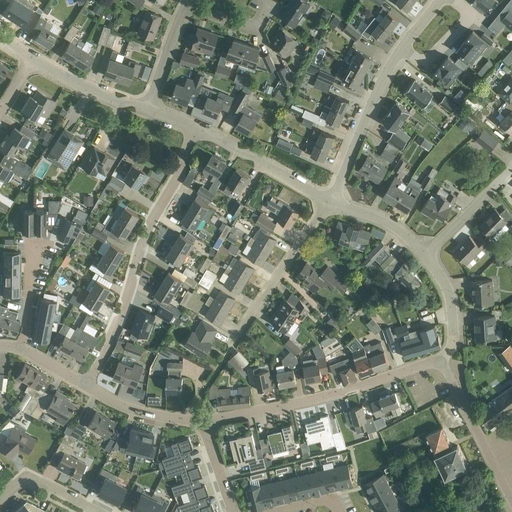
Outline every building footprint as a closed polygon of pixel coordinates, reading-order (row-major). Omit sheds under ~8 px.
[(3,13),(12,19),(23,2),(19,0),(4,0),(9,3),(3,13)] [(291,0),(281,16),(291,23),(295,25),(310,4),(304,0),(291,0)] [(415,0),(395,0),(397,1),(396,1),(407,10),(415,0)] [(479,0),(477,3),(486,10),(494,0),(479,0)] [(511,0),(509,0),(488,26),(496,33),(497,34),(504,25),(506,23),(511,28),(511,0)] [(22,25),(33,8),(23,2),(12,19),(22,25)] [(92,10),(99,15),(104,8),(97,3),(92,10)] [(43,12),(47,15),(51,8),(47,5),(43,12)] [(384,16),(380,21),(391,30),(400,20),(389,11),(388,11),(383,7),(379,12),(384,16)] [(103,15),(110,19),(113,14),(106,10),(103,15)] [(137,33),(152,39),(161,16),(146,11),(137,33)] [(53,25),(53,24),(40,16),(31,30),(31,31),(37,35),(35,38),(49,47),(57,34),(56,33),(59,29),(53,25)] [(328,25),(334,29),(341,21),(336,16),(328,25)] [(375,16),(362,33),(368,38),(373,32),(383,40),(391,30),(380,21),(375,16)] [(343,30),(356,40),(361,33),(349,23),(343,30)] [(72,25),(69,31),(74,35),(78,29),(72,25)] [(98,43),(105,45),(110,32),(111,28),(104,26),(98,43)] [(186,45),(212,53),(218,34),(198,27),(196,35),(190,33),(186,45)] [(272,45),(287,56),(298,40),(282,29),(274,40),(275,41),(272,45)] [(473,30),(465,40),(477,50),(481,53),(486,57),(494,47),(490,44),(494,40),(484,32),(481,37),(473,30)] [(105,45),(112,48),(116,35),(110,32),(105,45)] [(85,43),(74,36),(70,41),(61,54),(73,62),(85,43)] [(127,46),(140,50),(143,44),(129,39),(127,46)] [(227,56),(240,61),(246,44),(234,39),(232,47),(230,47),(227,56)] [(465,40),(458,49),(470,59),(477,50),(465,40)] [(240,61),(255,66),(259,56),(257,56),(260,48),(246,44),(240,61)] [(82,49),(73,62),(85,69),(93,56),(96,50),(91,46),(87,52),(82,49)] [(345,60),(351,63),(365,71),(373,58),(352,46),(349,52),(345,60)] [(104,75),(116,79),(121,63),(115,61),(118,52),(112,49),(104,75)] [(181,61),(196,66),(199,57),(184,52),(181,61)] [(269,54),(262,57),(269,70),(269,71),(276,68),(269,54)] [(511,60),(506,55),(503,59),(509,64),(511,61),(511,60)] [(448,56),(441,65),(456,78),(464,69),(448,56)] [(121,63),(116,79),(128,83),(131,74),(137,76),(140,65),(131,61),(129,61),(128,65),(121,63)] [(365,71),(351,63),(346,72),(340,68),(337,73),(358,85),(365,71)] [(215,74),(227,78),(231,68),(218,64),(215,74)] [(456,78),(441,65),(433,74),(449,87),(456,78)] [(277,71),(281,78),(284,84),(292,80),(285,67),(277,71)] [(483,67),(478,72),(483,76),(488,71),(483,67)] [(321,70),(317,78),(332,84),(335,76),(321,70)] [(205,76),(198,73),(195,81),(188,78),(185,86),(177,83),(172,98),(187,103),(191,94),(198,96),(205,76)] [(332,84),(317,78),(314,85),(329,91),(332,84)] [(510,101),(501,111),(506,116),(501,122),(505,125),(511,132),(511,78),(500,91),(510,101)] [(433,94),(415,79),(405,91),(423,107),(433,94)] [(244,113),(236,126),(249,133),(257,120),(259,121),(263,114),(245,104),(250,94),(242,89),(242,90),(232,107),(240,112),(240,111),(244,113)] [(21,111),(35,119),(40,112),(46,117),(56,102),(38,91),(33,98),(30,96),(21,111)] [(202,93),(197,105),(204,108),(203,110),(217,116),(221,106),(228,109),(232,100),(233,97),(220,92),(217,99),(202,93)] [(334,101),(331,107),(344,113),(350,101),(337,95),(336,96),(330,93),(328,98),(334,101)] [(457,93),(452,98),(459,104),(464,99),(457,93)] [(458,105),(445,95),(439,102),(451,113),(452,112),(457,105),(458,105)] [(410,112),(397,101),(382,121),(396,131),(410,112)] [(292,104),(290,109),(303,115),(305,109),(292,104)] [(344,113),(331,107),(325,104),(322,110),(320,115),(305,109),(303,115),(302,115),(324,125),(327,119),(339,125),(344,113)] [(457,105),(452,112),(459,118),(465,111),(457,105)] [(59,113),(64,116),(67,111),(62,108),(59,113)] [(466,116),(461,123),(469,129),(474,123),(466,116)] [(304,117),(301,122),(311,127),(313,122),(304,117)] [(7,134),(5,136),(19,145),(28,151),(35,139),(32,137),(35,132),(23,125),(20,130),(15,127),(9,136),(7,134)] [(72,136),(74,134),(65,128),(46,157),(65,169),(82,141),(76,137),(75,138),(72,136)] [(319,136),(316,142),(329,148),(334,136),(322,130),(321,131),(315,128),(312,133),(319,136)] [(39,135),(45,139),(49,141),(53,135),(43,129),(39,135)] [(476,139),(490,151),(498,141),(484,129),(476,139)] [(393,132),(388,139),(401,150),(406,143),(406,142),(396,135),(393,132)] [(420,135),(416,141),(429,149),(433,143),(425,138),(420,135)] [(5,136),(0,145),(0,148),(13,156),(19,145),(5,136)] [(329,148),(316,142),(314,148),(307,145),(305,151),(311,154),(324,160),(329,148)] [(380,155),(391,162),(400,148),(388,142),(380,155)] [(291,151),(300,155),(302,149),(293,145),(291,151)] [(82,167),(95,175),(98,171),(105,175),(114,158),(94,147),(82,167)] [(213,154),(205,167),(212,171),(208,177),(214,180),(208,189),(215,193),(223,180),(216,177),(218,174),(219,175),(226,162),(213,154)] [(359,170),(378,183),(387,168),(368,156),(359,170)] [(394,169),(401,173),(407,162),(400,157),(394,169)] [(19,160),(15,165),(29,174),(33,169),(19,160)] [(0,178),(3,180),(10,168),(0,162),(0,178)] [(124,178),(137,187),(141,180),(144,182),(149,175),(132,164),(124,178)] [(29,174),(15,165),(12,171),(26,180),(29,174)] [(224,190),(229,194),(234,186),(241,191),(245,183),(247,184),(252,177),(237,168),(224,190)] [(421,185),(427,189),(434,178),(428,174),(421,185)] [(112,176),(105,188),(109,190),(116,195),(120,190),(124,183),(112,176)] [(404,190),(407,184),(396,177),(384,196),(396,203),(404,190)] [(198,192),(201,194),(211,200),(215,193),(202,185),(198,192)] [(430,196),(421,209),(435,218),(437,215),(444,219),(452,205),(458,196),(450,191),(449,193),(440,187),(435,196),(438,198),(437,200),(430,196)] [(105,188),(99,198),(103,201),(109,190),(105,188)] [(404,190),(396,203),(407,210),(419,191),(413,188),(410,194),(404,190)] [(0,192),(0,199),(9,206),(10,206),(14,201),(0,192)] [(84,196),(84,205),(93,205),(93,196),(84,196)] [(99,198),(91,211),(96,214),(103,201),(99,198)] [(196,198),(189,209),(202,217),(209,206),(196,198)] [(271,198),(266,206),(281,215),(278,219),(291,227),(299,212),(279,200),(277,202),(271,198)] [(0,209),(5,212),(9,206),(0,199),(0,209)] [(230,212),(237,216),(245,204),(238,200),(230,212)] [(125,207),(118,218),(131,226),(138,215),(125,207)] [(202,217),(189,209),(182,220),(195,228),(202,217)] [(481,224),(492,235),(493,235),(497,239),(509,227),(508,226),(505,222),(507,220),(496,209),(481,224)] [(33,211),(22,211),(22,232),(27,233),(27,235),(34,235),(33,211)] [(33,211),(34,235),(41,235),(41,233),(46,233),(46,228),(53,228),(57,214),(46,214),(46,211),(33,211)] [(268,216),(262,212),(260,215),(256,222),(272,231),(276,224),(267,218),(268,216)] [(131,226),(118,218),(112,215),(102,231),(108,235),(111,229),(124,238),(131,226)] [(65,218),(57,237),(68,242),(71,236),(75,238),(76,238),(79,231),(85,221),(76,217),(74,221),(65,218)] [(355,246),(356,241),(362,243),(363,239),(368,241),(372,232),(339,221),(334,236),(340,238),(339,240),(355,246)] [(227,224),(223,230),(228,233),(232,227),(227,224)] [(103,241),(104,240),(107,235),(102,231),(94,227),(91,226),(88,230),(91,232),(90,234),(103,241)] [(228,233),(223,230),(220,236),(224,239),(228,233)] [(79,231),(76,238),(80,241),(84,234),(79,231)] [(252,236),(249,240),(270,252),(277,240),(262,231),(257,240),(252,236)] [(181,233),(174,245),(187,253),(194,242),(181,233)] [(454,251),(467,264),(482,248),(484,251),(490,245),(480,235),(475,241),(470,235),(454,251)] [(80,241),(76,238),(75,238),(72,244),(77,247),(80,241)] [(247,244),(248,244),(253,247),(247,256),(262,264),(270,252),(249,240),(247,244)] [(368,254),(374,260),(387,246),(381,240),(368,254)] [(110,243),(104,255),(117,263),(124,252),(110,243)] [(3,244),(2,262),(21,262),(21,251),(15,251),(15,244),(3,244)] [(187,253),(174,245),(167,256),(180,264),(187,253)] [(396,262),(398,260),(391,253),(381,264),(388,270),(393,275),(395,273),(412,290),(422,281),(404,263),(400,267),(396,262)] [(117,263),(104,255),(97,266),(110,274),(117,263)] [(204,263),(209,266),(212,260),(207,257),(204,263)] [(226,268),(247,280),(254,268),(239,259),(234,268),(229,264),(226,268)] [(21,262),(2,262),(2,273),(20,273),(21,262)] [(307,262),(297,275),(309,284),(308,285),(315,291),(321,282),(330,290),(335,284),(342,291),(348,284),(337,274),(328,266),(321,273),(307,262)] [(200,269),(205,272),(207,268),(209,266),(204,263),(200,269)] [(60,264),(57,271),(61,273),(65,267),(60,264)] [(188,275),(194,279),(197,273),(186,266),(183,272),(188,275)] [(205,272),(203,275),(214,281),(217,274),(207,268),(205,272)] [(225,284),(239,293),(247,280),(226,268),(224,272),(230,275),(225,284)] [(61,273),(57,271),(53,277),(58,280),(61,273)] [(169,271),(162,283),(176,291),(182,280),(169,271)] [(20,273),(2,273),(2,284),(20,284),(20,273)] [(184,282),(193,287),(197,281),(194,279),(188,275),(184,282)] [(214,281),(203,275),(199,282),(209,288),(214,281)] [(473,288),(474,305),(484,304),(494,303),(493,279),(470,281),(471,288),(473,288)] [(96,280),(89,291),(103,299),(110,288),(96,280)] [(176,291),(162,283),(155,294),(169,302),(176,291)] [(20,284),(2,284),(2,295),(20,295),(20,284)] [(188,290),(184,296),(189,299),(193,293),(188,290)] [(210,295),(208,299),(228,311),(235,299),(221,290),(216,299),(210,295)] [(103,299),(89,291),(83,302),(96,310),(103,299)] [(194,291),(185,305),(194,311),(203,296),(194,291)] [(40,298),(36,318),(52,321),(57,295),(47,293),(46,299),(40,298)] [(73,295),(69,301),(79,307),(82,301),(73,295)] [(189,299),(184,296),(181,302),(185,305),(189,299)] [(285,298),(277,309),(294,320),(297,316),(303,320),(310,309),(300,299),(296,305),(285,298)] [(228,311),(208,299),(206,303),(211,306),(206,315),(221,323),(228,311)] [(8,308),(0,305),(0,331),(15,336),(20,321),(16,320),(18,312),(8,309),(8,308)] [(174,313),(161,305),(156,313),(169,321),(174,324),(178,317),(173,314),(174,313)] [(155,315),(140,309),(131,330),(132,331),(131,334),(131,337),(133,338),(135,339),(138,339),(139,338),(141,334),(147,337),(155,315)] [(294,320),(277,309),(270,320),(287,331),(290,333),(297,323),(294,321),(294,320)] [(341,312),(335,317),(341,323),(346,319),(341,312)] [(487,338),(496,337),(495,315),(475,317),(476,340),(487,339),(487,338)] [(327,321),(335,329),(340,324),(332,316),(327,321)] [(366,322),(375,333),(381,328),(372,317),(366,322)] [(36,318),(32,338),(48,341),(52,321),(36,318)] [(203,354),(204,356),(212,343),(210,341),(217,329),(202,320),(195,332),(193,331),(185,344),(197,351),(196,353),(201,356),(203,354)] [(407,324),(395,328),(398,336),(410,333),(407,324)] [(418,330),(420,335),(401,341),(403,347),(406,357),(442,346),(438,335),(435,324),(425,327),(418,330)] [(59,346),(70,352),(80,335),(83,330),(77,326),(70,339),(65,335),(61,342),(59,346)] [(382,328),(387,342),(395,339),(390,326),(382,328)] [(61,342),(65,335),(68,330),(62,327),(55,338),(61,342)] [(80,335),(70,352),(81,359),(89,346),(93,348),(98,338),(83,330),(80,335)] [(284,344),(291,350),(295,355),(302,348),(290,337),(284,344)] [(125,348),(142,354),(144,348),(127,341),(125,348)] [(370,343),(363,345),(368,357),(370,356),(375,369),(389,364),(386,354),(384,351),(385,350),(381,341),(371,345),(370,343)] [(368,357),(363,345),(352,350),(356,360),(355,360),(356,362),(355,363),(357,369),(359,369),(362,376),(367,374),(367,372),(375,369),(370,356),(368,357)] [(511,348),(510,345),(499,353),(511,369),(511,348)] [(162,347),(159,352),(170,358),(173,352),(162,347)] [(295,355),(291,350),(282,359),(283,364),(276,365),(280,386),(296,383),(294,368),(299,367),(299,363),(297,356),(295,355)] [(229,359),(244,376),(248,372),(233,355),(229,359)] [(305,366),(308,380),(322,378),(321,373),(328,371),(325,356),(317,358),(318,363),(305,366)] [(340,372),(344,383),(357,378),(349,357),(330,364),(334,374),(340,372)] [(223,368),(227,371),(230,370),(233,366),(228,360),(223,368)] [(114,377),(136,386),(143,366),(135,363),(134,366),(120,361),(114,377)] [(169,369),(169,376),(167,376),(167,383),(166,383),(166,385),(167,385),(166,391),(182,392),(182,385),(183,385),(183,383),(182,383),(183,377),(181,377),(181,369),(183,369),(183,362),(168,362),(167,369),(169,369)] [(23,411),(30,415),(38,402),(44,392),(39,389),(47,375),(25,363),(17,378),(29,384),(25,392),(33,396),(23,411)] [(248,368),(251,384),(258,383),(259,390),(273,387),(269,369),(260,371),(259,366),(248,368)] [(210,389),(211,396),(218,396),(219,408),(250,405),(249,387),(238,388),(239,394),(231,395),(230,388),(217,390),(217,385),(212,386),(210,389)] [(477,410),(489,427),(511,411),(511,385),(485,405),(477,410)] [(372,402),(377,415),(386,412),(387,415),(394,412),(394,414),(402,411),(399,404),(395,392),(380,398),(381,399),(372,402)] [(47,407),(59,413),(56,419),(63,423),(74,404),(56,393),(47,407)] [(38,402),(30,415),(38,419),(45,406),(38,402)] [(362,405),(350,409),(354,423),(359,422),(362,431),(368,429),(368,432),(377,429),(375,424),(373,416),(366,418),(362,405)] [(87,426),(107,437),(115,423),(96,412),(87,426)] [(321,437),(322,439),(321,439),(323,448),(330,446),(336,444),(336,445),(338,450),(346,448),(341,430),(333,432),(329,414),(320,416),(322,421),(318,422),(318,420),(306,423),(308,431),(305,431),(308,443),(309,443),(308,441),(321,437)] [(385,420),(375,424),(377,429),(378,429),(387,425),(385,420)] [(71,435),(76,438),(79,440),(87,426),(78,421),(71,435)] [(267,437),(268,443),(270,443),(272,450),(288,446),(288,449),(297,447),(291,424),(282,426),(283,430),(268,434),(269,437),(267,437)] [(6,441),(0,447),(9,457),(16,450),(15,449),(18,447),(28,452),(35,439),(13,427),(6,441)] [(431,452),(428,453),(430,459),(436,456),(446,477),(468,467),(458,445),(454,447),(452,442),(451,443),(443,427),(426,435),(432,448),(429,449),(431,452)] [(122,437),(119,451),(136,455),(142,431),(131,428),(128,439),(122,437)] [(142,431),(136,455),(153,459),(156,446),(150,444),(153,434),(142,431)] [(57,467),(78,478),(85,463),(69,455),(73,447),(72,446),(76,438),(71,435),(65,432),(55,452),(62,456),(57,467)] [(252,434),(230,439),(232,447),(235,447),(239,465),(253,462),(255,470),(251,470),(251,471),(266,467),(264,456),(258,458),(252,434)] [(174,455),(162,459),(162,461),(165,468),(192,459),(191,458),(190,459),(187,450),(193,449),(189,438),(171,444),(174,455)] [(102,449),(106,451),(111,441),(106,439),(102,449)] [(192,459),(165,468),(168,477),(181,472),(184,482),(197,478),(202,476),(199,466),(193,468),(190,460),(192,459)] [(348,464),(335,467),(340,488),(353,485),(348,464)] [(335,467),(323,470),(328,491),(340,488),(335,467)] [(323,470),(310,473),(315,494),(328,491),(323,470)] [(310,473),(297,476),(303,497),(315,494),(310,473)] [(384,473),(364,484),(370,495),(390,485),(384,473)] [(98,476),(96,480),(102,483),(97,492),(107,497),(115,482),(105,477),(104,479),(98,476)] [(297,476),(285,479),(290,500),(303,497),(297,476)] [(184,482),(171,486),(174,496),(180,494),(187,491),(190,501),(191,502),(203,498),(209,496),(205,485),(200,487),(197,478),(184,482)] [(285,479),(272,482),(277,503),(290,500),(285,479)] [(115,482),(107,497),(117,503),(122,493),(127,496),(129,492),(124,489),(125,487),(115,482)] [(272,482),(260,485),(265,507),(265,506),(277,503),(272,482)] [(260,485),(247,488),(252,511),(265,507),(260,485)] [(390,485),(370,495),(377,507),(396,497),(390,485)] [(138,486),(131,498),(137,500),(132,510),(135,511),(143,511),(153,494),(153,493),(152,496),(142,491),(143,489),(138,486)] [(153,494),(143,511),(156,511),(157,511),(159,511),(163,511),(169,502),(153,494)] [(396,497),(377,507),(379,511),(395,511),(402,509),(396,497)] [(190,501),(178,506),(179,511),(188,511),(194,510),(194,511),(214,511),(211,504),(206,506),(203,498),(191,502),(190,501)] [(14,511),(44,511),(45,511),(30,503),(27,507),(23,504),(14,511)]
